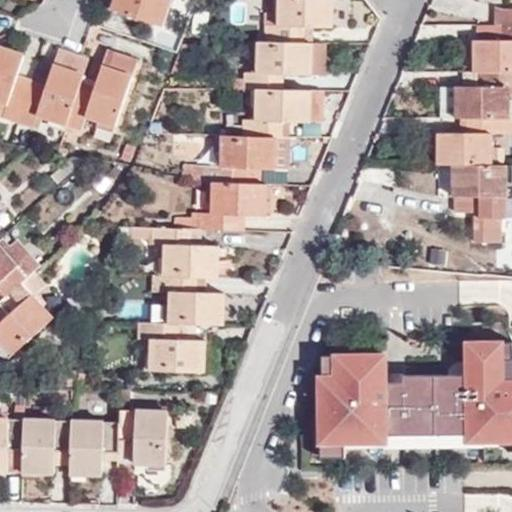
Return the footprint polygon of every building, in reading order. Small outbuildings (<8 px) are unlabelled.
[(163,25),(171,0),(113,0),(111,8),(163,25)] [(305,25),(334,25),(334,0),(277,0),(277,25),(265,24),(266,39),(298,40),(298,25),(305,25)] [(511,6),(503,7),(503,24),(511,23),(511,6)] [(496,39),(474,38),(474,67),(478,68),(494,68),(511,67),(511,23),(503,24),(503,38),(496,39)] [(275,72),(284,72),(313,73),(313,40),(305,40),(298,40),(266,39),(257,39),(256,72),(244,72),(243,86),(256,86),(275,87),(275,72)] [(313,73),(327,73),(328,41),(313,40),(313,73)] [(193,43),(182,42),(178,51),(170,71),(182,72),(193,43)] [(0,116),(18,123),(32,79),(18,74),(25,53),(0,44),(0,116)] [(93,94),(78,90),(67,124),(82,129),(86,116),(99,121),(115,126),(138,59),(108,48),(96,85),(93,94)] [(88,60),(57,50),(53,63),(84,72),(88,60)] [(32,127),(37,115),(50,119),(67,125),(67,124),(78,90),(81,80),(84,72),(53,63),(47,84),(32,79),(18,123),(32,127)] [(478,86),(456,85),(456,116),(483,116),(492,116),(511,116),(511,85),(511,67),(494,68),(493,85),(478,86)] [(494,68),(478,68),(478,86),(493,85),(494,68)] [(283,87),(284,72),(275,72),(275,87),(283,87)] [(96,85),(81,80),(78,90),(93,94),(96,85)] [(275,120),(290,121),(311,121),(313,88),(283,87),(275,87),(256,86),(255,120),(242,119),(242,134),(275,135),(275,120)] [(311,121),(325,122),(326,88),(313,88),(311,121)] [(494,132),(511,132),(511,115),(511,116),(492,116),(492,132),(494,132)] [(492,116),(483,116),(483,132),(492,132),(492,116)] [(50,119),(49,125),(66,130),(67,125),(50,119)] [(277,135),(289,135),(290,121),(275,120),(275,135),(277,135)] [(113,131),(115,126),(99,121),(96,126),(113,131)] [(483,132),(439,132),(438,163),(451,163),(493,163),(494,132),(492,132),(483,132)] [(194,180),(205,180),(213,181),(227,181),(228,167),(261,168),(276,168),(277,135),(275,135),(242,134),(221,133),(219,167),(194,166),(194,178),(194,180)] [(130,160),(131,148),(124,147),(122,159),(130,160)] [(507,180),(507,163),(493,163),(451,163),(451,193),(455,194),(455,210),(472,210),(472,240),(500,239),(500,218),(507,218),(507,180)] [(227,181),(261,182),(261,168),(228,167),(227,181)] [(244,214),(267,215),(268,182),(261,182),(227,181),(213,181),(211,212),(199,212),(198,227),(202,227),(231,228),(232,213),(244,214)] [(231,228),(244,229),(244,214),(232,213),(231,228)] [(187,275),(206,276),(220,277),(221,244),(202,243),(183,243),(184,226),(133,224),(133,237),(151,237),(151,242),(164,242),(163,274),(187,275)] [(202,227),(198,227),(184,226),(183,243),(202,243),(202,227)] [(17,244),(7,254),(27,277),(32,273),(38,268),(17,244)] [(0,301),(21,282),(27,277),(7,254),(0,246),(0,301)] [(34,297),(45,288),(32,273),(27,277),(21,282),(34,297)] [(168,322),(179,323),(225,325),(227,293),(206,292),(187,291),(187,275),(163,274),(157,274),(157,291),(169,291),(168,322)] [(187,275),(187,291),(206,292),(206,276),(187,275)] [(12,354),(52,318),(34,297),(21,282),(0,301),(0,302),(10,314),(0,322),(0,340),(12,354)] [(0,322),(10,314),(0,302),(0,322)] [(167,337),(168,322),(138,321),(138,337),(150,337),(149,368),(206,370),(207,340),(179,338),(167,337)] [(179,338),(179,323),(168,322),(167,337),(179,338)] [(323,372),(321,372),(321,439),(344,439),(386,438),(386,431),(485,431),(485,438),(511,438),(511,356),(511,339),(469,339),(469,359),(469,371),(450,371),(404,371),(404,383),(394,383),(394,379),(387,379),(387,372),(387,351),(337,351),(337,372),(323,372)] [(0,340),(0,347),(8,357),(12,354),(0,340)] [(337,351),(323,351),(323,372),(337,372),(337,351)] [(457,359),(450,366),(450,371),(469,371),(469,359),(457,359)] [(404,371),(387,372),(387,379),(394,379),(394,383),(404,383),(404,371)] [(204,402),(219,403),(219,394),(205,393),(204,402)] [(24,447),(25,419),(25,405),(15,405),(14,418),(0,417),(0,471),(8,472),(8,467),(8,447),(24,447)] [(168,411),(121,409),(121,421),(120,450),(120,453),(135,454),(135,463),(166,464),(168,411)] [(24,467),(24,472),(41,473),(54,473),(54,458),(54,449),(72,449),(73,420),(25,419),(24,447),(24,467)] [(89,474),(102,474),(102,459),(103,450),(120,450),(121,421),(73,420),(72,449),(71,459),(71,473),(89,474)] [(344,444),(511,443),(511,438),(485,438),(485,431),(386,431),(386,438),(344,439),(321,439),(321,454),(345,454),(344,444)] [(8,467),(24,467),(24,447),(8,447),(8,467)] [(54,458),(71,459),(72,449),(54,449),(54,458)] [(102,459),(119,460),(120,453),(120,450),(103,450),(102,459)]
